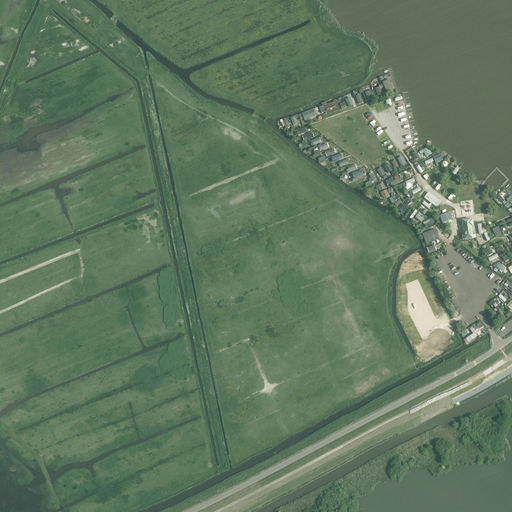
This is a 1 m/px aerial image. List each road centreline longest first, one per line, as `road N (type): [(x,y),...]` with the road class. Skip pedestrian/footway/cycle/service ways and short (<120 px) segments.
road 1 (track): [(224,462),(139,61),(77,0)]
road 2 (track): [(142,72),(249,128),(407,238),(389,266),(385,297),(408,367)]
road 3 (tertiary): [(190,511),(511,338)]
road 4 (track): [(123,511),(420,361)]
